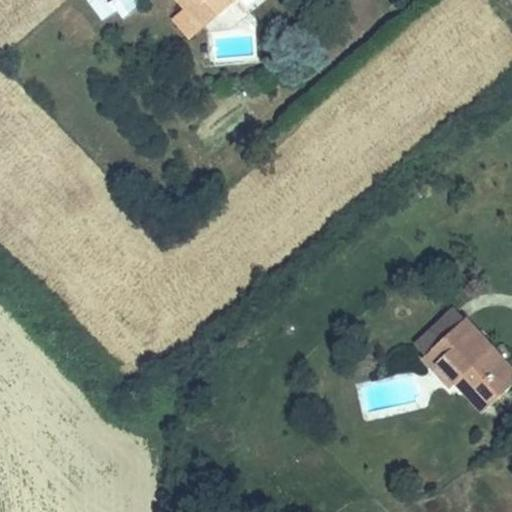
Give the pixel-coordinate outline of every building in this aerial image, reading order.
[(191,0),(199,9),(211,0),(224,0),(234,11),(247,0),(191,0)] [(213,28),(234,11),(224,0),(211,0),(199,9),(213,28)] [(438,337),(445,345),(468,325),(455,313),(422,341),(426,346),(438,337)] [(496,398),(511,384),(511,366),(472,321),(468,325),(445,345),(496,398)] [(426,346),(433,355),(445,345),(438,337),(426,346)] [(445,345),(433,355),(430,357),(453,383),(463,375),(489,404),(496,398),(445,345)]
